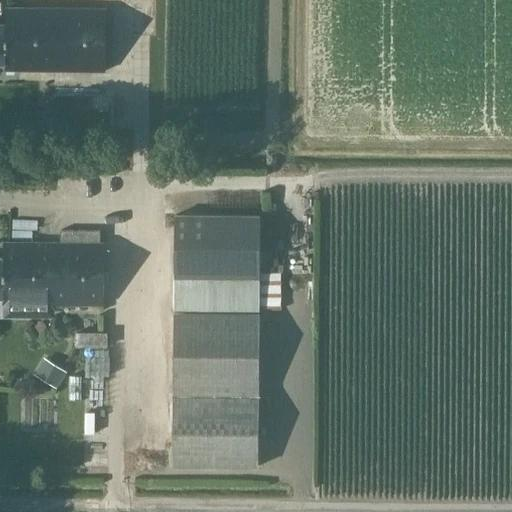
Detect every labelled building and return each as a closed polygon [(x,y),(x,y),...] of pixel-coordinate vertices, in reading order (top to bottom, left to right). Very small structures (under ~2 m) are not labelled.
[(104,69),(105,9),(5,9),(5,24),(0,23),(0,61),(4,62),(4,69),(104,69)] [(20,230),(30,230),(29,205),(19,205),(20,230)] [(8,210),(6,229),(17,231),(20,212),(8,210)] [(259,272),(260,214),(174,213),(173,307),(280,307),(280,272),(259,272)] [(54,318),(54,303),(101,303),(101,305),(103,305),(103,242),(99,242),(99,230),(59,230),(59,242),(3,242),(3,258),(0,257),(0,295),(2,296),(2,317),(54,318)] [(259,310),(173,310),(173,464),(259,464),(259,310)] [(286,345),(296,344),(295,324),(286,324),(286,345)] [(77,332),(77,343),(107,344),(107,332),(77,332)] [(38,351),(28,368),(53,382),(63,365),(38,351)]
